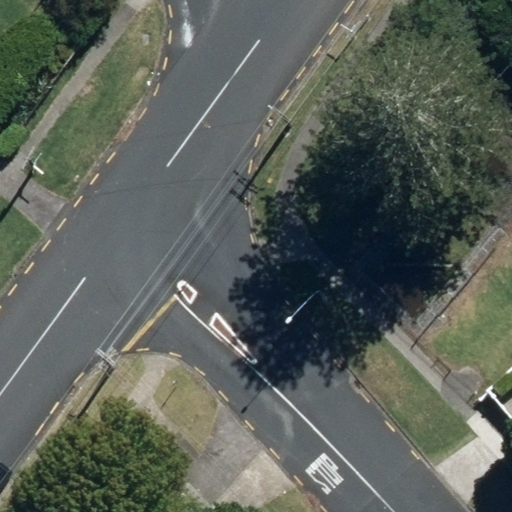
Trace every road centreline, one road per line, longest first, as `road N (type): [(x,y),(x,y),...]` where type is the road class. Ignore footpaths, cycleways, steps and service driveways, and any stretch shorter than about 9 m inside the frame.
road 1 (residential): [(397,511),(137,211)]
road 2 (tertiary): [(137,211),(290,0)]
road 3 (tertiary): [(0,402),(137,211)]
